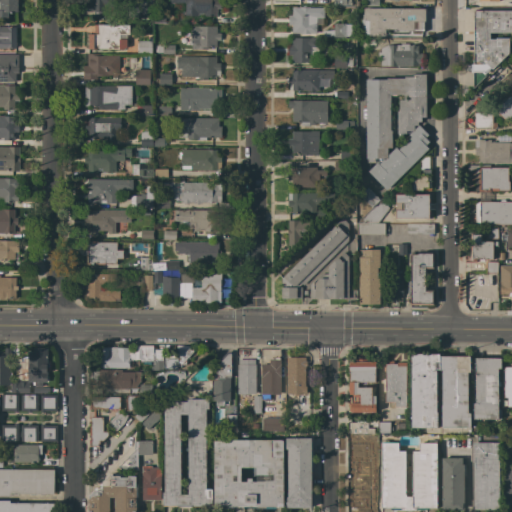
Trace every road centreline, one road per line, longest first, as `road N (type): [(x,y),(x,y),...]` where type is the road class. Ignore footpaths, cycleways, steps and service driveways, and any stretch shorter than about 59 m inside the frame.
road 1 (residential): [(68,511),(65,323),(52,246),(50,0)]
road 2 (residential): [(447,326),(449,0)]
road 3 (tertiary): [(325,326),(0,322)]
road 4 (residential): [(255,324),(254,0)]
road 5 (residential): [(327,511),(325,326)]
road 6 (tertiary): [(447,326),(325,326)]
